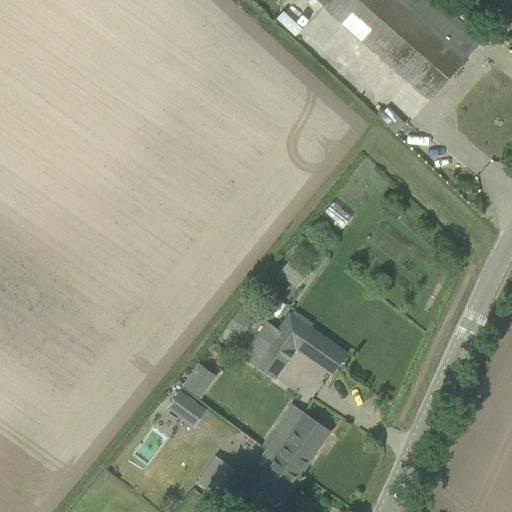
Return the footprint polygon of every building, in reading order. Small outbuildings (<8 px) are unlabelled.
[(315,0),(324,8),(430,100),(482,41),(434,0),(421,0),(420,0),(315,0)] [(511,0),(490,0),(505,10),(511,0)] [(226,327),(241,338),(257,315),(242,305),(226,327)] [(296,348),(332,373),(346,354),(290,314),(265,351),(284,364),(296,348)] [(194,363),(178,388),(197,400),(213,375),(194,363)] [(168,409),(177,415),(180,410),(189,417),(199,404),(181,391),(168,409)] [(330,432),(302,413),(273,455),(300,474),(330,432)] [(272,511),(274,511),(300,474),(273,455),(265,449),(254,465),(263,471),(247,494),(272,511)] [(223,502),(232,488),(235,490),(244,476),(224,462),(205,490),(223,502)]
